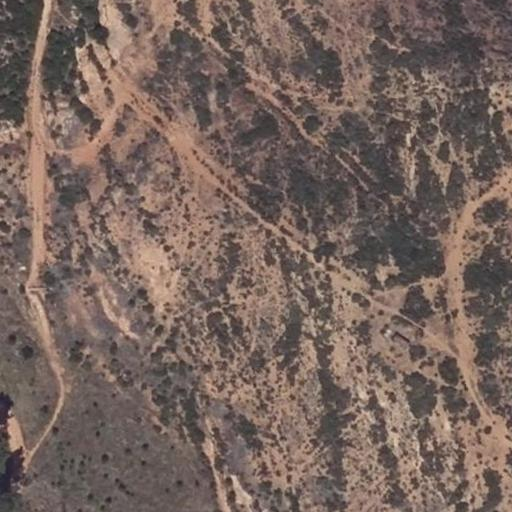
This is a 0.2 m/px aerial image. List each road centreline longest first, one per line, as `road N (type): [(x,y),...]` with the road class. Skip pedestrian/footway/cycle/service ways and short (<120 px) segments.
road 1 (track): [(5,511),(65,389),(30,287),(33,164)]
road 2 (track): [(511,438),(462,372),(446,270),(449,221),(463,201),(511,168)]
road 3 (track): [(47,0),(31,44),(33,164)]
